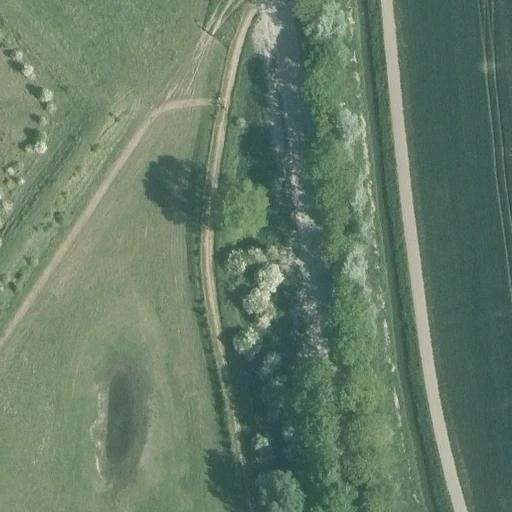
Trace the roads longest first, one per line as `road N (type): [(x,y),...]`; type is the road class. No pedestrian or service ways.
road 1 (unclassified): [(358,511),(276,0)]
road 2 (track): [(0,341),(241,0)]
road 3 (track): [(227,100),(205,258),(252,511)]
